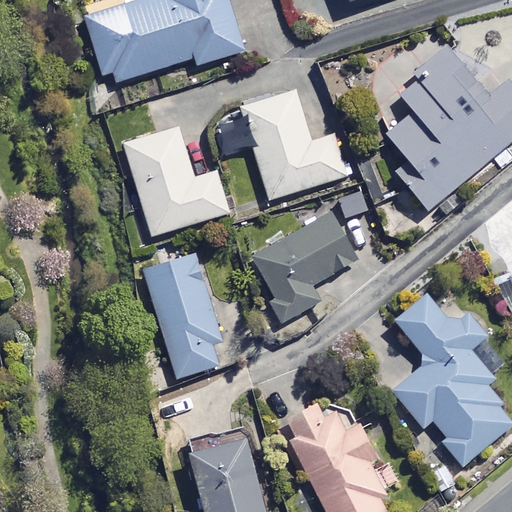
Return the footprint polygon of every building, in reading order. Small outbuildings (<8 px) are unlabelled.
[(242,53),(224,0),(144,0),(83,20),(102,77),(111,74),(115,85),(192,60),(195,68),(242,53)] [(485,98),(442,46),(417,66),(425,76),(398,98),(412,115),(384,138),(406,165),(394,176),(424,213),(511,140),(511,92),(504,83),(485,98)] [(309,145),(294,94),(239,110),(267,202),(349,177),(337,137),(309,145)] [(192,177),(177,126),(123,142),(149,234),(227,211),(215,171),(192,177)] [(366,212),(358,192),(336,201),(344,221),(366,212)] [(351,261),(327,215),(247,257),(281,320),(316,301),(307,284),(351,261)] [(221,339),(195,252),(143,267),(176,378),(219,365),(212,341),(221,339)] [(511,423),(480,384),(505,364),(463,311),(448,323),(425,294),(392,320),(425,361),(390,390),(421,428),(431,420),(445,437),(440,441),(459,465),(511,423)] [(321,422),(312,405),(277,423),(323,511),(383,511),(374,494),(388,487),(347,409),(321,422)] [(265,511),(244,434),(185,451),(202,511),(265,511)]
